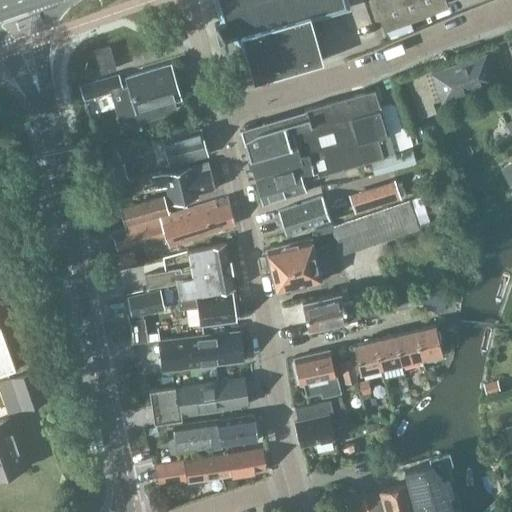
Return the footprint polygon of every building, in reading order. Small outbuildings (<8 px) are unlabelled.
[(321,60),(309,19),(348,8),(346,0),(214,0),(219,13),(221,21),(216,24),(215,23),(214,24),(225,42),(227,41),(226,40),(233,38),(243,54),(245,54),(247,61),(253,80),(321,60)] [(372,0),(383,28),(447,4),(445,0),(372,0)] [(100,72),(115,67),(109,46),(94,51),(100,72)] [(432,102),(456,93),(494,79),(496,84),(508,80),(502,64),(491,68),(485,51),(407,79),(421,117),(435,112),(432,102)] [(175,109),(172,100),(179,99),(169,63),(134,74),(126,76),(129,85),(122,88),(118,75),(97,81),(101,94),(111,91),(118,116),(140,110),(142,118),(162,113),(175,109)] [(310,164),(314,176),(394,152),(373,88),(304,108),(309,124),(291,129),(284,123),(256,131),(244,138),(250,160),(247,162),(249,170),(253,171),(254,174),(299,161),(300,164),(309,162),(310,164)] [(169,165),(206,155),(199,129),(162,139),(169,165)] [(373,174),(413,162),(409,148),(369,160),(373,174)] [(511,160),(501,168),(511,185),(511,160)] [(215,188),(208,161),(153,176),(156,189),(166,187),(170,203),(197,196),(196,193),(215,188)] [(105,182),(126,178),(122,164),(102,169),(105,182)] [(302,179),(314,176),(310,164),(298,167),(253,180),(260,203),(304,190),(302,179)] [(397,179),(367,189),(372,205),(402,195),(397,179)] [(124,225),(127,224),(168,212),(163,195),(119,208),(124,225)] [(285,233),(329,218),(322,195),(278,209),(279,214),(278,216),(280,223),(283,225),(285,233)] [(114,230),(111,231),(116,248),(118,248),(130,245),(161,235),(164,243),(168,242),(169,245),(233,224),(235,223),(227,196),(218,199),(127,227),(125,227),(114,230)] [(409,200),(330,227),(339,254),(418,227),(417,224),(429,220),(421,196),(409,200)] [(266,249),(270,265),(276,291),(320,280),(318,270),(330,267),(325,245),(313,248),(310,238),(266,249)] [(231,274),(225,243),(188,250),(191,270),(181,272),(180,268),(144,274),(147,289),(177,283),(179,297),(233,288),(231,274)] [(131,315),(163,308),(159,289),(128,297),(131,315)] [(235,319),(231,292),(192,297),(178,299),(179,308),(198,306),(200,324),(235,319)] [(361,318),(358,308),(353,309),(353,308),(352,307),(350,299),(342,301),(340,292),(301,301),(307,326),(321,323),(322,328),(338,324),(338,326),(356,322),(356,319),(361,318)] [(405,297),(407,307),(423,303),(421,293),(405,297)] [(392,310),(407,307),(405,297),(390,300),(392,310)] [(377,314),(392,310),(390,300),(374,304),(377,314)] [(361,318),(377,314),(374,304),(358,308),(361,318)] [(415,328),(421,357),(442,352),(435,323),(415,328)] [(0,373),(15,368),(0,326),(0,373)] [(401,362),(421,357),(415,328),(395,333),(401,362)] [(162,369),(241,360),(238,331),(159,340),(162,369)] [(381,366),(401,362),(395,333),(375,338),(381,366)] [(360,371),(381,366),(375,338),(354,343),(360,371)] [(339,391),(328,349),(293,358),(294,360),(292,363),(294,371),(297,373),(300,383),(302,383),(305,395),(321,391),(322,395),(339,391)] [(344,380),(357,377),(352,358),(339,361),(344,380)] [(37,373),(13,381),(23,409),(47,400),(37,373)] [(153,423),(180,419),(179,413),(180,413),(248,404),(244,377),(176,387),(149,390),(153,423)] [(496,380),(483,384),(487,395),(500,391),(496,380)] [(330,400),(294,407),(297,420),(295,421),(298,430),(296,433),(297,441),(300,442),(301,444),(314,441),(316,449),(332,445),(330,438),(333,437),(327,413),(332,412),(334,418),(344,415),(340,396),(329,398),(330,400)] [(176,451),(186,450),(256,440),(255,434),(258,430),(257,423),(253,420),(252,414),(173,424),(176,446),(176,451)] [(0,473),(25,465),(9,418),(0,420),(0,473)] [(377,421),(366,426),(369,433),(380,428),(377,421)] [(157,486),(164,485),(265,470),(262,448),(153,464),(157,486)] [(456,511),(442,459),(404,470),(407,484),(379,491),(380,493),(366,497),(370,511),(376,511),(384,510),(384,511),(456,511)]
